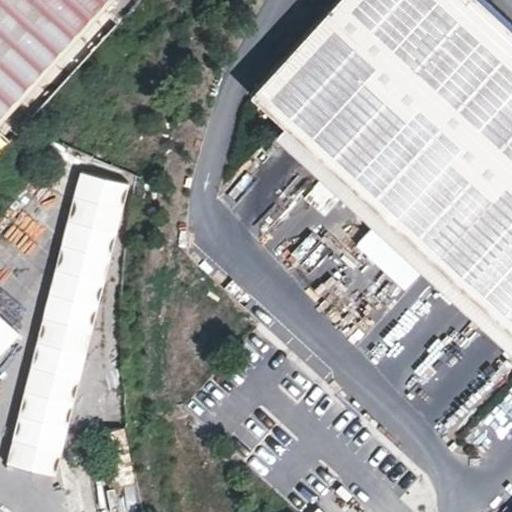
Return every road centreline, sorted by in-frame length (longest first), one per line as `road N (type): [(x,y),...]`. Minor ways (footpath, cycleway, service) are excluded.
road 1 (unknown): [(27,511),(37,274)]
road 2 (unknown): [(418,511),(257,390)]
